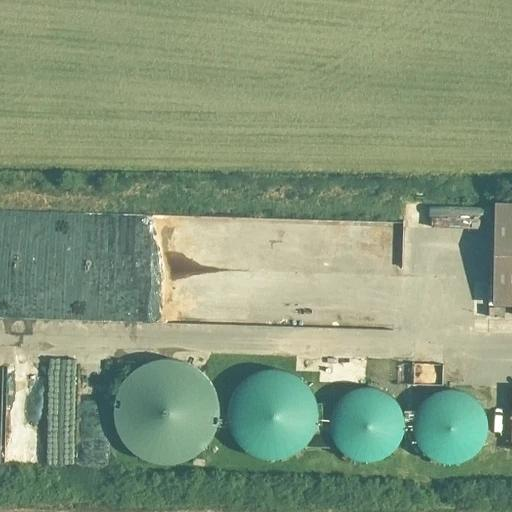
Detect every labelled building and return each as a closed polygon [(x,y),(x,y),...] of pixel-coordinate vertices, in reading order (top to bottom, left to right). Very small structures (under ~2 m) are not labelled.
[(511,213),(488,213),(486,309),(511,309),(511,213)] [(109,438),(117,451),(138,466),(161,471),(185,466),(205,449),(211,439),(216,419),(215,401),(210,389),(196,372),(180,363),(155,360),(137,365),(122,375),(110,391),(105,406),(105,424),(109,438)] [(222,443),(234,455),(253,464),(274,462),(289,455),(301,441),(307,423),(305,408),(297,391),(285,380),(264,373),(248,375),(235,381),(224,392),(216,411),(217,431),(222,443)] [(328,451),(335,459),(350,466),(362,466),(378,461),(389,448),(395,431),(391,414),(384,404),(372,396),(359,393),(341,398),(330,406),(323,420),(322,437),(328,451)] [(407,450),(414,458),(429,465),(441,466),(457,460),(468,448),(473,431),(470,413),(463,404),(451,396),(438,393),(420,397),(409,406),(402,419),(401,437),(407,450)]
